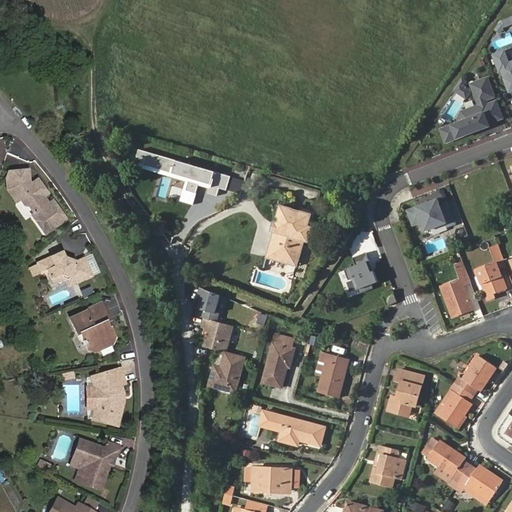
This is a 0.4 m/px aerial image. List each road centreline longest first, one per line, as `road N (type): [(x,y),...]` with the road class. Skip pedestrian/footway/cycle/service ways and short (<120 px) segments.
road 1 (residential): [(131,511),(150,419),(147,341),(117,245),(53,158),(11,120)]
road 2 (residential): [(411,298),(384,228),(386,193),(511,139)]
road 3 (track): [(182,278),(196,419),(190,511)]
road 4 (residential): [(379,351),(349,463),(311,511)]
